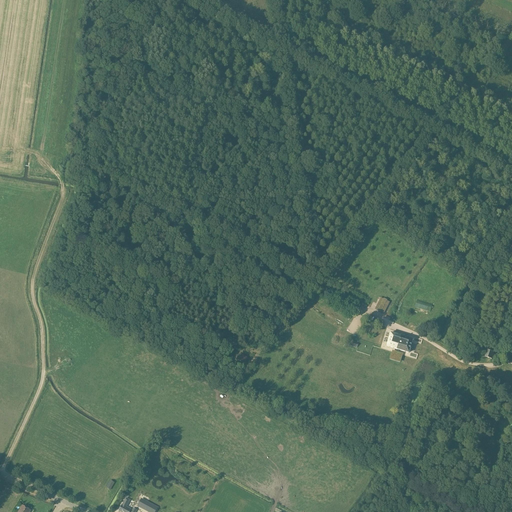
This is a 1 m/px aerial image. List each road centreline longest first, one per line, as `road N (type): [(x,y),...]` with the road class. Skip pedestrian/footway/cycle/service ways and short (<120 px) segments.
road 1 (track): [(0,473),(43,377),(31,293),(62,198),(58,179)]
road 2 (track): [(511,362),(465,362),(369,310),(342,345)]
